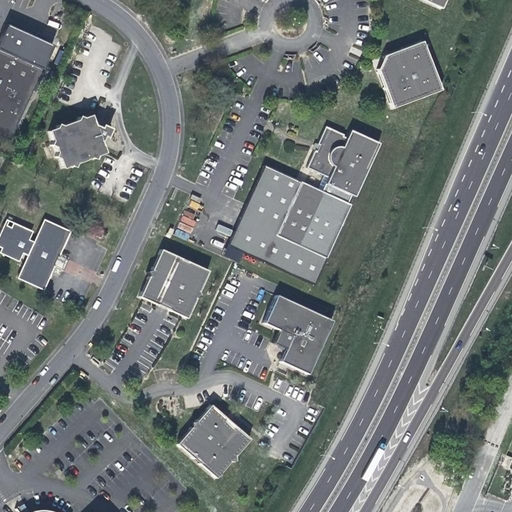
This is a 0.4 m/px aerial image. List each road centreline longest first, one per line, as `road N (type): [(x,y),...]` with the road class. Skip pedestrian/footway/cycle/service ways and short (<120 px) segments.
road 1 (residential): [(0,432),(99,315),(165,167),(170,117),(160,71),(139,36),(93,0)]
road 2 (trunk): [(511,83),(365,417),(311,511)]
road 3 (trunk): [(337,511),(396,411),(511,153)]
road 4 (trunk): [(366,511),(511,252)]
road 5 (residential): [(511,400),(464,511)]
